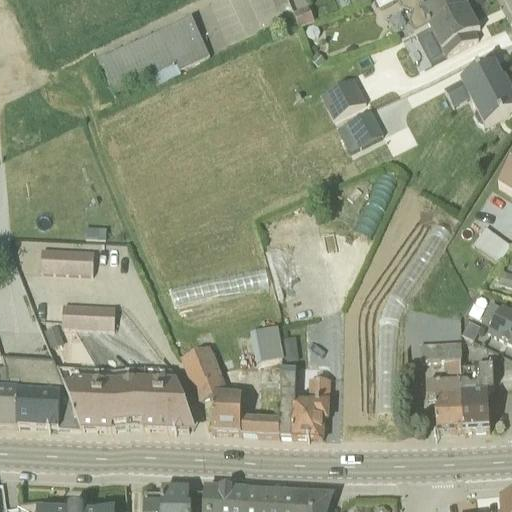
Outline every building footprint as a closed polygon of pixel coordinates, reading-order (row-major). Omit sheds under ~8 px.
[(37,0),(60,62),(220,3),(218,0),(37,0)] [(399,0),(374,0),(381,11),(400,1),(399,0)] [(413,0),(399,8),(402,13),(413,16),(410,28),(415,36),(429,30),(466,10),(460,0),(413,0)] [(479,35),(466,10),(429,30),(431,35),(418,42),(432,70),(477,46),(474,38),(479,35)] [(308,13),(293,19),(298,32),(313,27),(308,13)] [(180,78),(210,64),(191,23),(98,66),(112,100),(151,82),(156,92),(181,81),(180,78)] [(494,69),(445,95),(455,114),(470,106),(476,117),(475,121),(479,130),(483,130),(484,132),(511,117),(511,102),(510,99),(511,97),(505,84),(502,84),(494,69)] [(333,126),(366,109),(353,85),(320,102),(333,126)] [(383,142),(370,118),(337,136),(350,160),(383,142)] [(511,169),(498,192),(511,200),(511,169)] [(511,252),(485,233),(473,251),(498,269),(511,252)] [(41,255),(39,279),(92,282),(94,258),(41,255)] [(496,285),(495,289),(498,290),(498,291),(511,294),(511,280),(501,277),(501,279),(498,278),(496,283),(499,284),(499,285),(496,285)] [(205,302),(210,318),(269,301),(264,285),(205,302)] [(62,311),(61,334),(113,337),(115,314),(62,311)] [(511,351),(511,317),(501,312),(499,315),(491,311),(481,329),(490,334),(488,339),(511,351)] [(468,329),(461,342),(473,348),(479,334),(468,329)] [(57,332),(44,336),(52,354),(63,349),(57,332)] [(283,368),(276,336),(251,341),(257,373),(283,368)] [(436,409),(437,442),(463,440),(458,352),(420,353),(419,348),(406,349),(407,371),(443,370),(443,389),(426,391),(426,408),(436,409)] [(213,443),(279,445),(279,426),(242,425),(242,404),(230,403),(211,357),(181,369),(199,413),(212,407),(213,443)] [(6,375),(6,394),(18,394),(18,432),(80,435),(53,367),(2,364),(3,374),(6,375)] [(0,430),(18,432),(18,394),(6,394),(6,375),(0,374),(0,430)] [(173,379),(57,374),(57,375),(80,435),(189,440),(189,435),(193,433),(173,379)] [(493,394),(492,374),(460,375),(463,440),(489,439),(488,401),(493,394)] [(295,383),(281,383),(279,445),(310,446),(310,441),(321,441),(322,427),(327,427),(329,389),(309,388),(309,409),(295,409),(295,383)] [(189,511),(189,499),(164,498),(162,499),(162,503),(145,503),(144,511),(189,511)] [(246,511),(248,500),(213,498),(210,502),(205,502),(204,511),(246,511)] [(296,511),(298,503),(248,500),(246,511),(296,511)] [(511,511),(511,500),(501,501),(501,511),(511,511)] [(328,511),(331,505),(298,503),(296,511),(328,511)]
